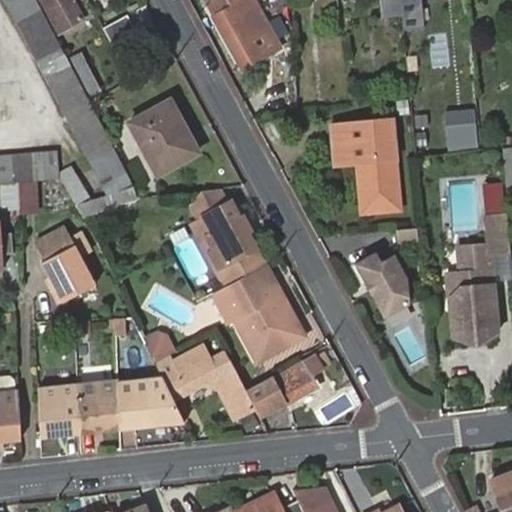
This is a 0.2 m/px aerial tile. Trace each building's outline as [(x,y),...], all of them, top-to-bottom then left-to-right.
[(91,101),(37,0),(5,0),(90,156),(75,164),(92,196),(109,191),(135,184),(111,140),(91,101)] [(42,0),(54,21),(76,10),(71,0),(42,0)] [(212,0),(208,3),(243,68),(261,57),(247,30),(264,21),(253,0),(212,0)] [(401,0),(404,29),(423,28),(422,12),(425,12),(424,0),(401,0)] [(130,12),(102,27),(110,41),(116,51),(142,36),(130,12)] [(175,99),(148,114),(176,167),(204,153),(175,99)] [(478,108),(446,110),(448,150),(480,149),(478,108)] [(176,167),(148,114),(134,121),(162,174),(176,167)] [(360,162),(365,212),(403,209),(394,120),(333,125),(337,164),(360,162)] [(511,147),(501,149),(504,188),(511,187),(511,147)] [(57,148),(48,149),(0,153),(0,181),(16,180),(58,176),(58,168),(57,148)] [(474,181),(448,183),(452,231),(479,229),(474,181)] [(189,207),(196,222),(230,203),(223,191),(202,192),(189,207)] [(487,191),(487,212),(505,212),(505,191),(487,191)] [(266,262),(252,234),(247,236),(238,218),(242,216),(234,201),(230,203),(196,222),(191,224),(207,253),(224,284),(256,268),(263,264),(266,262)] [(242,216),(238,218),(247,236),(252,234),(255,232),(244,214),(242,216)] [(511,269),(507,214),(481,216),(486,256),(493,255),(493,270),(511,269)] [(400,242),(420,241),(420,229),(400,230),(400,242)] [(42,264),(62,302),(94,285),(65,231),(39,244),(47,261),(42,264)] [(353,266),(382,320),(407,306),(405,281),(392,257),(379,264),(374,255),(353,266)] [(293,321),(263,264),(256,268),(224,284),(219,287),(212,290),(228,321),(232,319),(254,360),(296,338),(288,324),(293,321)] [(495,283),(493,270),(442,274),(449,338),(460,344),(488,342),(499,335),(495,283)] [(127,317),(111,320),(114,337),(130,334),(127,317)] [(153,335),(143,341),(154,363),(173,352),(166,339),(153,335)] [(254,408),(244,389),(223,351),(188,370),(182,358),(158,370),(161,377),(172,398),(186,391),(210,378),(234,417),(254,408)] [(315,353),(246,392),(254,408),(261,421),(289,407),(286,402),(315,386),(311,378),(325,370),(315,353)] [(80,434),(119,431),(119,429),(117,381),(117,377),(78,381),(80,434)] [(172,398),(161,377),(132,380),(134,429),(185,424),(172,398)] [(119,429),(134,429),(132,380),(117,381),(119,429)] [(40,438),(80,434),(78,381),(38,385),(40,438)] [(0,441),(20,440),(17,387),(0,388),(0,441)] [(511,474),(486,483),(496,511),(500,511),(511,508),(511,474)] [(273,494),(233,511),(336,511),(322,483),(292,489),(296,500),(279,508),(273,494)]
